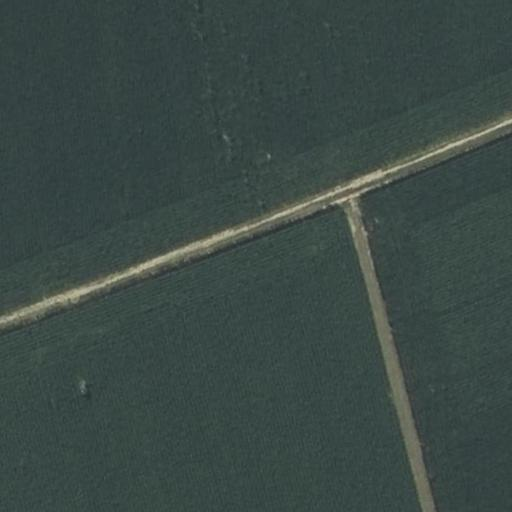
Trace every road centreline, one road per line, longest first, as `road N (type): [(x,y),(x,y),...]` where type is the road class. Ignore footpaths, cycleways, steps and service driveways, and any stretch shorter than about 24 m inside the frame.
road 1 (track): [(0,322),(511,125)]
road 2 (track): [(368,185),(358,201),(361,232),(430,511)]
